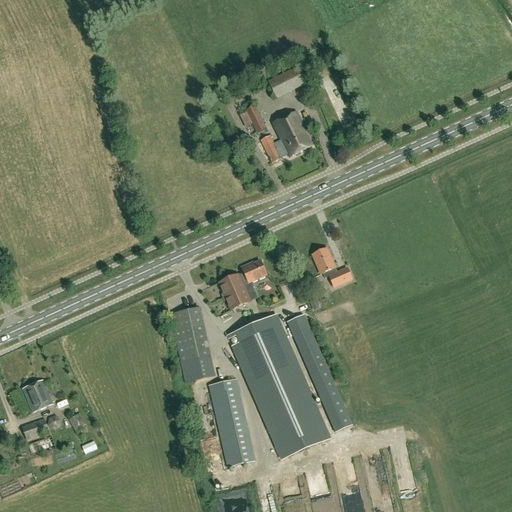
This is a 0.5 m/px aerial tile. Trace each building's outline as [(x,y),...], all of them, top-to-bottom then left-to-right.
[(289,66),(263,78),(270,94),(297,82),(289,66)] [(267,128),(256,105),(246,110),(257,133),(267,128)] [(314,146),(297,112),(274,124),(282,141),(275,145),(271,136),(262,141),(273,164),(282,159),(282,158),(289,155),(290,157),(314,146)] [(313,256),(321,275),(323,274),(326,279),(329,277),(334,288),(352,280),(348,269),(337,273),(336,269),(328,249),(313,256)] [(244,273),(239,275),(244,285),(248,283),(249,284),(267,276),(261,262),(250,266),(249,265),(242,268),(244,273)] [(251,303),(244,285),(239,275),(219,284),(231,311),(251,303)] [(198,309),(170,315),(186,384),(214,377),(198,309)] [(284,324),(237,344),(291,468),(338,447),(284,324)] [(228,343),(232,355),(238,353),(235,341),(228,343)] [(324,378),(313,381),(315,389),(326,386),(324,378)] [(227,468),(255,462),(237,380),(210,386),(227,468)] [(49,392),(44,381),(23,389),(33,414),(54,405),(48,393),(49,392)] [(56,422),(60,416),(52,410),(47,416),(56,422)] [(81,415),(69,420),(75,433),(87,427),(81,415)] [(45,419),(22,428),(27,441),(50,433),(45,419)] [(29,445),(33,458),(56,450),(51,436),(29,445)] [(51,455),(31,460),(33,469),(53,465),(51,455)] [(271,477),(275,503),(283,502),(280,476),(271,477)]
